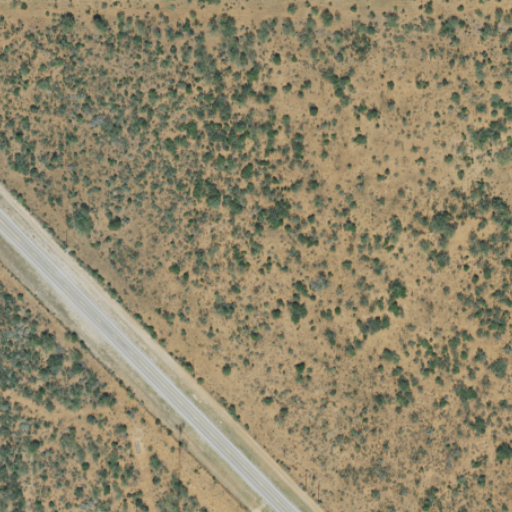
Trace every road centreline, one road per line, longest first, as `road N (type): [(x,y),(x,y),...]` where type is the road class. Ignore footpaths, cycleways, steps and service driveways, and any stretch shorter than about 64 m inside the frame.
road 1 (residential): [(0,88),(159,207),(413,320),(451,355),(466,393),(511,410)]
road 2 (secondary): [(293,511),(0,219)]
